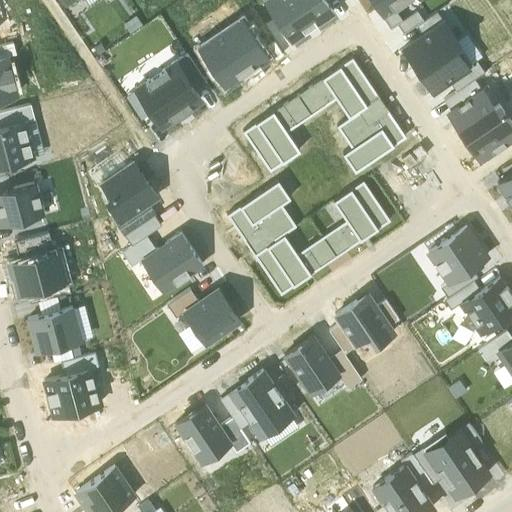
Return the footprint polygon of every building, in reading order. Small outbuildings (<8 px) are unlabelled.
[(334,11),(327,2),(326,0),(265,0),(265,1),(291,40),(306,30),(305,27),(314,21),(315,24),(334,11)] [(372,0),(391,27),(398,23),(403,19),(396,7),(406,0),(372,0)] [(242,17),(262,47),(274,39),(254,9),(242,17)] [(403,19),(398,23),(404,33),(416,25),(425,19),(418,9),(403,19)] [(425,19),(416,25),(423,34),(444,20),(437,11),(425,19)] [(262,47),(242,17),(199,47),(205,56),(219,76),(224,84),(267,55),(262,47)] [(423,34),(404,47),(433,90),(449,80),(473,63),(444,20),(423,34)] [(305,27),(306,30),(315,24),(314,21),(305,27)] [(12,29),(1,32),(0,32),(0,45),(14,41),(15,41),(12,29)] [(0,57),(7,56),(17,53),(14,41),(0,45),(0,57)] [(187,53),(176,61),(196,91),(208,83),(194,63),(187,53)] [(0,98),(17,94),(7,56),(0,57),(0,98)] [(219,76),(205,56),(194,63),(208,83),(219,76)] [(352,57),(313,84),(326,104),(336,98),(349,117),(359,110),(379,96),(352,57)] [(449,80),(456,91),(475,78),(485,71),(477,60),(473,63),(449,80)] [(176,61),(136,87),(162,125),(172,119),(173,120),(193,107),(192,106),(201,99),(196,91),(176,61)] [(444,99),(451,109),(481,88),(475,78),(456,91),(444,99)] [(312,114),(326,104),(313,84),(298,94),(312,114)] [(489,86),(484,89),(494,105),(499,101),(489,86)] [(482,88),(481,88),(451,109),(448,111),(480,159),(511,138),(511,120),(499,101),(494,105),(484,89),(482,88)] [(298,94),(283,104),(297,124),(312,114),(298,94)] [(379,96),(359,110),(369,124),(389,111),(379,96)] [(0,125),(0,127),(23,120),(35,117),(31,103),(0,111),(0,125)] [(287,131),(297,124),(283,104),(243,131),(270,170),(300,150),(287,131)] [(406,136),(389,111),(369,124),(359,110),(349,117),(342,122),(357,143),(352,147),(343,152),(355,171),(406,136)] [(23,120),(0,127),(0,126),(0,164),(33,156),(23,120)] [(337,125),(352,147),(357,143),(342,122),(337,125)] [(121,220),(147,202),(157,196),(134,162),(102,183),(112,196),(108,199),(121,220)] [(511,205),(511,172),(498,182),(506,195),(505,196),(511,206),(511,205)] [(282,203),(291,197),(278,179),(227,214),(245,240),(265,226),(275,240),(284,233),(292,228),(277,207),(282,203)] [(390,219),(363,180),(333,200),(347,219),(337,226),(351,246),(390,219)] [(36,181),(0,190),(0,223),(0,224),(44,213),(36,181)] [(110,212),(117,223),(121,220),(108,199),(107,200),(110,212)] [(297,225),(282,203),(277,207),(292,228),(297,225)] [(155,213),(124,234),(132,245),(147,235),(162,224),(155,213)] [(467,225),(428,251),(449,281),(471,266),(487,255),(467,225)] [(245,240),(254,254),(275,240),(265,226),(245,240)] [(337,226),(322,236),(336,256),(351,246),(337,226)] [(52,242),(49,231),(14,240),(20,260),(58,250),(56,241),(52,242)] [(157,249),(142,259),(163,290),(203,263),(182,232),(157,249)] [(254,254),(281,293),(321,266),(307,246),(298,253),(284,233),(275,240),(254,254)] [(132,245),(122,251),(132,265),(142,259),(157,249),(147,235),(132,245)] [(321,266),(336,256),(322,236),(307,246),(321,266)] [(58,250),(20,260),(11,262),(20,292),(27,290),(50,284),(66,280),(58,250)] [(478,276),(471,266),(449,281),(441,286),(448,297),(474,279),(478,276)] [(505,283),(500,276),(481,289),(461,302),(481,332),(482,332),(501,318),(511,310),(511,297),(511,298),(504,286),(507,284),(506,283),(505,283)] [(444,299),(451,309),(461,302),(481,289),(474,279),(448,297),(444,299)] [(50,284),(27,290),(30,302),(38,300),(54,296),(50,284)] [(176,316),(184,311),(199,301),(190,287),(167,303),(176,316)] [(219,287),(199,301),(184,311),(205,342),(240,319),(219,287)] [(368,293),(357,300),(360,304),(370,297),(368,293)] [(66,294),(57,296),(60,304),(68,301),(66,294)] [(38,300),(42,313),(61,308),(60,304),(57,296),(57,295),(54,296),(38,300)] [(376,305),(370,297),(360,304),(357,300),(336,315),(341,322),(355,343),(356,343),(369,334),(376,344),(394,332),(390,325),(376,305)] [(386,298),(376,305),(390,325),(399,318),(386,298)] [(42,313),(28,317),(37,352),(51,348),(70,343),(82,340),(73,305),(61,308),(42,313)] [(508,328),(501,318),(482,332),(488,342),(507,329),(508,328)] [(341,322),(329,329),(342,348),(345,352),(357,344),(356,343),(355,343),(341,322)] [(478,348),(486,360),(499,351),(498,350),(511,340),(511,335),(507,329),(488,342),(478,348)] [(339,373),(340,373),(329,357),(314,334),(285,354),(311,392),(312,391),(339,373)] [(507,363),(511,370),(511,340),(498,350),(499,351),(507,363)] [(70,343),(51,348),(54,362),(62,360),(74,356),(71,348),(70,343)] [(80,346),(71,348),(74,356),(82,354),(80,346)] [(347,385),(348,387),(362,378),(345,352),(342,348),(329,357),(340,373),(339,373),(347,385)] [(62,360),(65,374),(91,367),(100,365),(96,351),(74,356),(62,360)] [(511,370),(507,363),(494,372),(505,388),(511,383),(511,370)] [(101,403),(91,367),(65,374),(45,380),(54,415),(101,403)] [(230,391),(232,394),(250,421),(261,436),(294,413),(263,368),(230,391)] [(312,391),(321,403),(347,385),(339,373),(312,391)] [(240,427),(250,421),(232,394),(222,401),(233,416),(240,427)] [(230,442),(231,441),(219,425),(205,403),(176,422),(202,461),(230,442)] [(233,416),(219,425),(231,441),(230,442),(237,451),(250,442),(240,427),(233,416)] [(469,421),(459,427),(472,447),(482,441),(469,421)] [(459,427),(448,435),(447,435),(448,437),(427,451),(443,476),(456,494),(468,486),(477,480),(489,472),(472,447),(459,427)] [(423,446),(427,451),(448,437),(447,435),(448,435),(446,431),(423,446)] [(433,483),(443,476),(427,451),(423,446),(413,453),(432,481),(433,483)] [(422,488),(432,481),(413,453),(412,451),(402,458),(406,464),(422,488)] [(108,511),(135,494),(115,464),(75,491),(89,511),(108,511)] [(425,511),(435,506),(422,488),(406,464),(373,486),(384,504),(390,511),(425,511)] [(480,483),(477,480),(468,486),(470,490),(480,483)] [(139,506),(143,511),(151,511),(155,509),(149,499),(139,506)]
